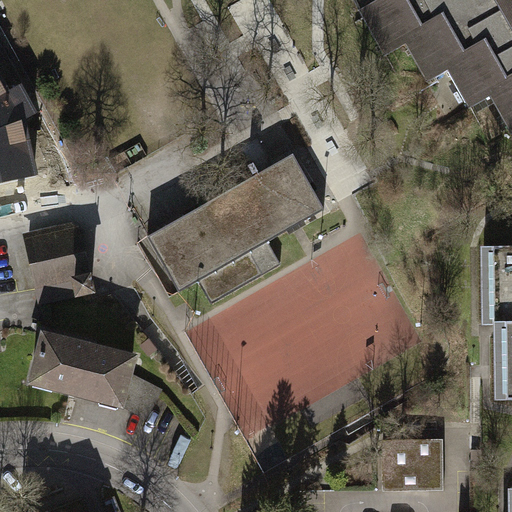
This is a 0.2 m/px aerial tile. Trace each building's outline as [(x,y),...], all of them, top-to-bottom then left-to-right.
[(511,0),(379,0),(360,11),(385,55),(406,44),(428,82),(448,70),(470,108),(490,96),(509,128),(511,133),(511,0)] [(34,114),(19,87),(7,94),(0,80),(0,182),(34,175),(22,121),(34,114)] [(256,176),(148,237),(179,292),(198,281),(211,304),(280,265),(267,242),(292,228),(296,225),(300,223),(324,210),(293,155),(273,166),(264,171),(256,176)] [(250,166),(248,167),(253,175),(255,174),(258,172),(254,164),(250,166)] [(77,231),(29,242),(42,302),(92,290),(89,276),(88,277),(77,231)] [(511,246),(493,247),(494,324),(506,324),(506,335),(506,398),(511,398),(511,246)] [(132,359),(45,335),(33,381),(78,392),(120,403),(147,417),(161,390),(135,377),(128,374),(132,359)] [(443,440),(383,441),(384,490),(429,490),(429,491),(444,490),(443,472),(443,440)]
